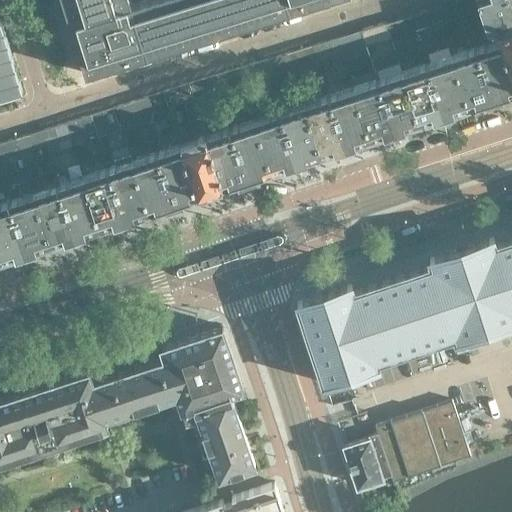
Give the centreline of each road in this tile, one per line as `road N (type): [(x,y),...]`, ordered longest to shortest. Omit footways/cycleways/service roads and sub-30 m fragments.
road 1 (residential): [(47,111),(402,0)]
road 2 (tertiary): [(511,129),(226,224)]
road 3 (tertiary): [(0,351),(260,264)]
road 4 (tertiary): [(260,264),(511,181)]
road 5 (unclassified): [(347,511),(260,264)]
road 6 (tertiary): [(226,224),(0,299)]
